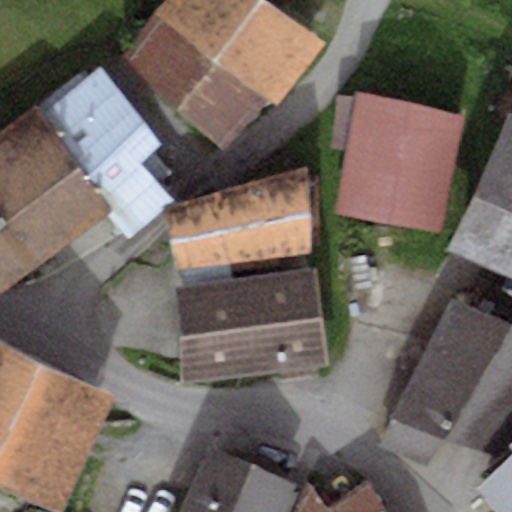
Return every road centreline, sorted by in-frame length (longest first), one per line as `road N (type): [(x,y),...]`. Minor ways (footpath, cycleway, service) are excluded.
road 1 (residential): [(28,331),(301,103),(344,55),(368,0)]
road 2 (tertiary): [(28,331),(166,401),(315,431),(349,446),(428,511)]
